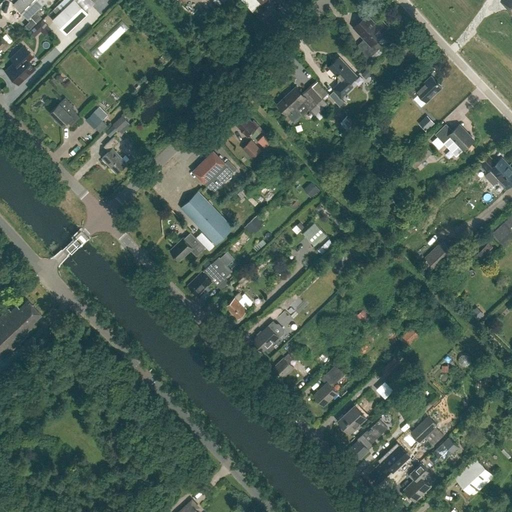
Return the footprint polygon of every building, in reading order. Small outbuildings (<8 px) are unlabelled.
[(28,29),(41,17),(35,10),(45,0),(15,0),(13,2),(28,17),(26,19),(29,21),(24,25),(28,29)] [(88,12),(76,0),(63,0),(54,9),(57,13),(52,18),(66,33),(88,12)] [(242,0),(258,16),(267,7),(264,5),(266,2),(267,0),(242,0)] [(511,0),(502,0),(511,9),(511,0)] [(354,26),(366,40),(357,48),(370,61),(374,58),(372,56),(382,46),(377,40),(385,33),(383,31),(388,26),(381,19),(376,24),(367,14),(354,26)] [(0,53),(4,50),(10,44),(0,33),(0,53)] [(25,75),(34,67),(27,59),(32,55),(24,46),(12,58),(16,62),(7,70),(18,82),(20,81),(22,81),(25,77),(25,75)] [(341,86),(342,87),(336,91),(341,97),(353,86),(349,83),(357,75),(339,56),(329,66),(342,80),(341,80),(341,86)] [(198,59),(193,64),(198,69),(203,64),(198,59)] [(369,67),(364,72),(368,77),(374,72),(369,67)] [(414,98),(419,93),(426,101),(442,86),(432,75),(420,86),(411,76),(401,85),(414,98)] [(317,80),(312,85),(317,90),(323,97),(328,92),(317,80)] [(317,90),(312,85),(304,93),(297,86),(278,103),(293,120),(308,106),(314,113),(327,101),(323,97),(317,90)] [(69,111),(60,103),(51,111),(64,124),(68,120),(72,124),(81,116),(73,107),(69,111)] [(86,119),(94,128),(103,120),(94,111),(86,119)] [(235,122),(248,135),(259,125),(254,119),(252,121),(245,113),(235,122)] [(348,114),(340,122),(349,132),(357,124),(348,114)] [(120,132),(129,122),(122,115),(112,124),(120,132)] [(420,123),(426,129),(432,123),(426,117),(420,123)] [(435,134),(445,143),(456,156),(474,139),(459,124),(453,130),(446,123),(435,134)] [(258,141),(262,145),(265,148),(271,142),(268,139),(264,135),(258,141)] [(103,157),(118,172),(128,163),(114,147),(120,141),(115,136),(104,146),(109,151),(103,157)] [(242,148),(252,158),(261,149),(251,139),(242,148)] [(424,144),(407,159),(415,168),(432,153),(424,144)] [(214,151),(194,171),(205,182),(204,182),(214,191),(234,171),(225,162),(214,151)] [(488,154),(479,163),(488,172),(491,169),(501,179),(499,181),(506,188),(511,182),(511,179),(511,180),(511,179),(511,168),(502,158),(496,163),(488,154)] [(312,181),(305,186),(313,195),(319,189),(312,181)] [(233,226),(199,191),(181,208),(204,231),(198,238),(191,231),(184,238),(183,237),(171,249),(181,259),(191,249),(197,255),(206,247),(209,250),(233,226)] [(261,224),(254,217),(248,223),(252,226),(255,230),(261,224)] [(315,244),(326,233),(315,221),(303,232),(315,244)] [(511,230),(503,221),(491,232),(501,242),(511,231),(511,230)] [(357,247),(369,260),(380,250),(368,238),(357,247)] [(455,252),(443,240),(424,257),(436,269),(455,252)] [(478,253),(482,257),(493,247),(489,243),(478,253)] [(225,276),(232,270),(219,256),(212,263),(211,262),(188,284),(198,294),(213,280),(218,284),(225,277),(225,276)] [(236,276),(242,282),(251,274),(245,267),(236,276)] [(235,296),(226,304),(238,317),(247,308),(250,306),(252,301),(245,293),(242,295),(239,291),(235,296)] [(0,315),(0,353),(3,357),(38,325),(34,320),(41,313),(28,299),(19,306),(17,304),(11,310),(9,308),(4,313),(3,313),(0,315)] [(476,307),(471,312),(478,319),(483,315),(476,307)] [(273,320),(253,339),(264,350),(269,345),(270,346),(275,341),(274,340),(284,331),(284,328),(279,323),(276,323),(273,320)] [(289,352),(269,371),(278,380),(284,375),(285,376),(295,366),(290,361),(294,357),(289,352)] [(381,370),(386,375),(400,362),(395,357),(381,370)] [(314,394),(324,404),(337,392),(331,385),(344,373),(335,364),(321,377),(326,383),(314,394)] [(425,412),(433,404),(439,398),(434,392),(428,398),(427,397),(418,405),(416,403),(405,414),(413,423),(425,412)] [(339,420),(350,431),(366,416),(355,404),(339,420)] [(438,424),(437,424),(428,414),(410,432),(420,442),(425,437),(436,426),(438,424)] [(359,440),(347,451),(357,461),(369,449),(373,445),(371,443),(382,432),(374,424),(358,438),(359,440)] [(443,461),(459,446),(449,436),(434,451),(443,461)] [(380,462),(369,473),(378,483),(403,459),(391,447),(378,459),(380,462)] [(472,496),(495,475),(476,456),(454,476),(472,496)] [(416,478),(405,489),(415,499),(430,485),(423,478),(430,471),(421,463),(411,473),(416,478)] [(177,511),(200,511),(190,500),(177,511)]
